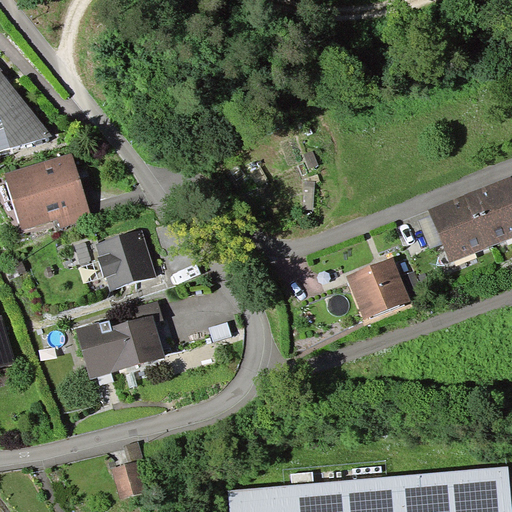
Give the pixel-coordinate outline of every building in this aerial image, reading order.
[(47,131),(3,76),(0,79),(0,107),(16,159),(40,153),(47,131)] [(72,157),(10,176),(25,226),(87,207),(72,157)] [(511,234),(511,193),(507,180),(429,211),(449,259),(511,234)] [(154,276),(142,234),(101,246),(114,288),(154,276)] [(405,302),(390,263),(348,279),(363,318),(405,302)] [(110,325),(81,333),(95,379),(165,359),(153,320),(112,332),(110,325)] [(0,366),(12,363),(0,323),(0,366)] [(139,465),(112,473),(121,504),(148,497),(139,465)] [(511,511),(511,489),(510,470),(231,495),(232,511),(511,511)]
